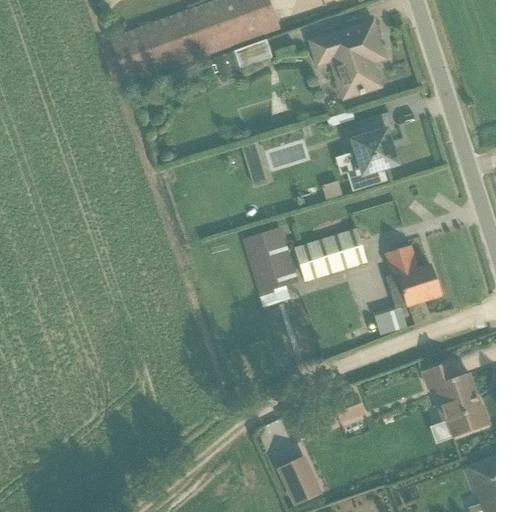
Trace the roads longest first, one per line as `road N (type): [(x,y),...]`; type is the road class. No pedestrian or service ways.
road 1 (track): [(511,306),(311,378),(136,511)]
road 2 (residential): [(412,0),(511,307)]
